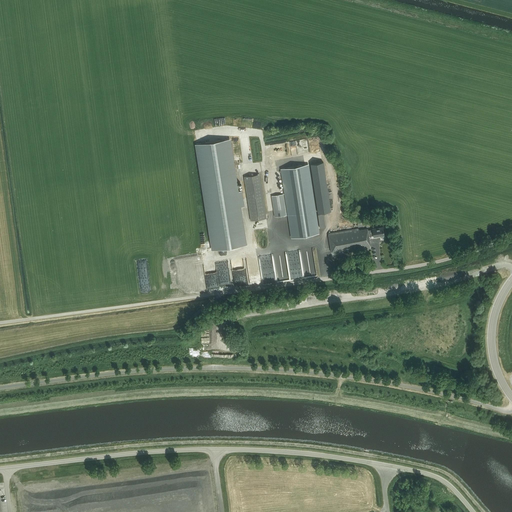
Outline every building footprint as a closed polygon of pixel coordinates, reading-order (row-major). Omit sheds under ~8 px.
[(229,139),(196,144),(213,250),(246,245),(240,206),(243,205),(241,192),(238,193),(229,139)] [(324,162),(310,164),(318,213),(332,211),(324,162)] [(292,237),(318,234),(307,165),(282,169),(285,190),(287,202),(288,208),(292,237)] [(251,221),(267,218),(259,174),(244,177),(251,221)] [(283,194),(272,196),(275,217),(286,215),(283,194)] [(332,255),(371,249),(369,236),(373,236),(374,237),(384,236),(383,227),(372,229),(367,230),(367,229),(359,230),(358,228),(328,233),(332,255)]
